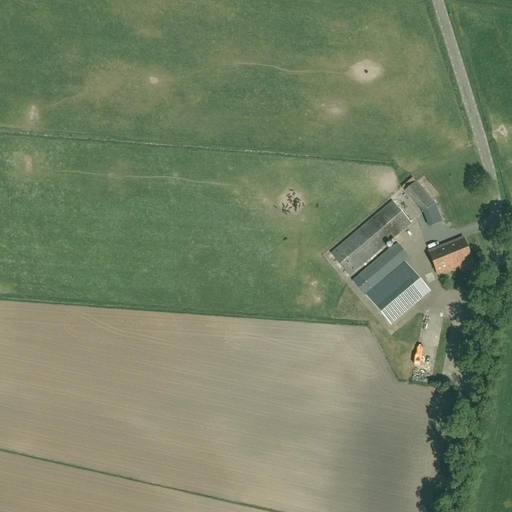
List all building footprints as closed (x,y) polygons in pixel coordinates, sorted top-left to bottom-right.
[(435,204),(416,182),(405,191),(424,213),(435,204)] [(393,201),(331,254),(349,276),(411,223),(393,201)] [(464,238),(428,252),(437,274),(459,265),(462,272),(476,266),(464,238)] [(392,247),(359,275),(372,291),(406,263),(404,261),(409,256),(399,245),(394,249),(392,247)] [(410,269),(371,301),(390,325),(429,292),(410,269)]
